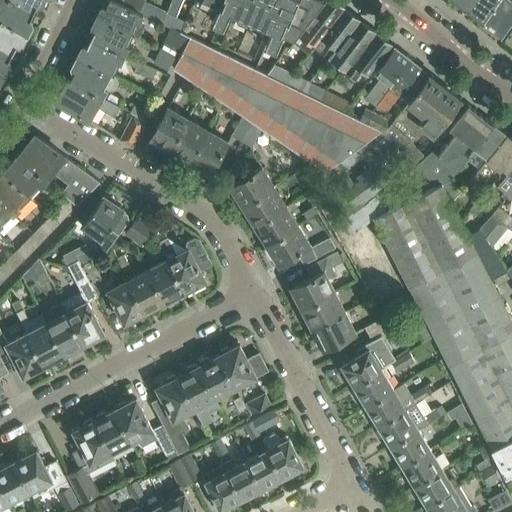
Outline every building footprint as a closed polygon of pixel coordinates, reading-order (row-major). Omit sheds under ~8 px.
[(32,12),(7,0),(0,0),(0,19),(23,32),(23,31),(27,30),(30,24),(28,19),(32,12)] [(41,0),(7,0),(32,12),(35,6),(39,4),(41,0)] [(144,14),(139,12),(121,4),(113,0),(107,0),(104,7),(101,8),(97,17),(133,35),(134,33),(139,36),(140,33),(141,33),(145,24),(143,21),(141,20),(144,14)] [(122,0),(121,4),(139,12),(143,0),(122,0)] [(158,7),(145,0),(143,0),(139,12),(144,14),(144,13),(162,22),(166,11),(158,7)] [(218,9),(221,0),(195,0),(195,1),(207,6),(210,5),(218,9)] [(237,19),(247,0),(221,0),(218,9),(214,20),(224,24),(229,13),(237,16),(237,19)] [(270,34),(286,0),(247,0),(237,19),(238,20),(270,34)] [(298,32),(321,0),(286,0),(270,34),(266,43),(277,47),(282,36),(283,37),(285,40),(290,43),(298,33),(298,32)] [(314,45),(343,7),(334,0),(321,0),(298,32),(298,33),(306,39),(300,46),(308,53),(314,46),(314,45)] [(470,0),(465,7),(482,21),(496,0),(470,0)] [(511,0),(497,0),(482,21),(501,35),(511,20),(511,0)] [(337,48),(359,19),(343,7),(314,45),(314,46),(324,53),(331,44),(336,48),(337,48)] [(168,11),(166,11),(162,22),(171,26),(181,30),(185,20),(167,12),(168,11)] [(128,45),(133,35),(97,17),(93,25),(94,31),(91,37),(125,55),(130,45),(128,45)] [(23,32),(0,19),(0,45),(11,53),(15,45),(20,43),(23,37),(22,33),(23,32)] [(346,69),(375,32),(359,19),(337,48),(336,48),(330,57),(346,69)] [(180,32),(181,30),(171,26),(163,43),(165,44),(163,47),(161,46),(160,48),(175,55),(178,50),(185,35),(180,32)] [(436,133),(462,99),(444,86),(415,123),(404,134),(402,132),(394,139),(385,129),(384,131),(365,122),(360,120),(360,119),(344,110),(343,111),(318,100),(300,91),(283,83),(266,75),(268,73),(181,30),(180,32),(185,35),(178,50),(182,51),(174,68),(243,114),(251,120),(262,128),(334,176),(363,155),(372,165),(356,176),(359,179),(354,183),(348,173),(330,184),(347,213),(365,203),(390,184),(425,153),(417,144),(436,133)] [(369,73),(391,44),(375,32),(346,69),(346,70),(346,69),(355,77),(362,68),(369,73)] [(125,55),(91,37),(87,45),(82,47),(77,56),(114,74),(121,62),(122,63),(125,55)] [(11,53),(0,45),(0,72),(0,73),(0,71),(4,71),(8,65),(7,61),(11,53)] [(383,93),(410,59),(394,47),(374,72),(381,77),(366,94),(377,103),(378,103),(384,95),(383,93)] [(168,69),(175,55),(160,48),(153,62),(168,69)] [(129,55),(126,62),(136,67),(134,70),(153,78),(157,68),(129,55)] [(118,79),(114,74),(77,56),(72,66),(73,70),(69,78),(101,97),(102,95),(106,88),(112,88),(118,79)] [(406,96),(426,71),(410,59),(383,93),(384,95),(378,103),(386,110),(401,92),(406,96)] [(288,73),(290,70),(275,63),(268,73),(266,75),(283,83),(288,73)] [(300,91),(309,80),(290,70),(288,73),(283,83),(300,91)] [(415,123),(444,86),(429,74),(393,120),(385,129),(394,139),(402,132),(404,134),(415,123)] [(101,97),(69,78),(60,95),(62,102),(89,119),(97,104),(115,115),(121,105),(118,104),(117,105),(107,98),(102,95),(101,97)] [(318,100),(326,88),(309,80),(300,91),(318,100)] [(180,86),(173,96),(181,101),(187,90),(180,86)] [(351,101),(326,88),(318,100),(343,111),(344,110),(351,101)] [(110,92),(107,98),(117,105),(118,104),(121,98),(110,92)] [(152,113),(150,112),(135,103),(131,110),(135,113),(147,121),(152,113)] [(466,157),(492,123),(468,104),(450,127),(456,132),(439,154),(433,148),(416,164),(436,184),(441,182),(442,184),(443,183),(443,182),(449,178),(467,157),(466,157)] [(170,150),(189,116),(169,105),(149,138),(157,143),(155,145),(168,153),(170,150)] [(371,112),(373,110),(366,107),(360,119),(360,120),(365,122),(370,112),(371,112)] [(384,131),(385,129),(393,120),(373,110),(371,112),(370,112),(365,122),(384,131)] [(132,145),(147,121),(135,113),(119,138),(132,145)] [(241,139),(251,120),(243,114),(232,134),(241,139)] [(187,164),(208,127),(189,116),(170,150),(176,154),(175,157),(187,164)] [(252,145),(262,128),(251,120),(241,139),(252,145)] [(484,158),(505,132),(492,123),(466,157),(467,157),(479,167),(485,159),(484,158)] [(230,140),(208,127),(187,164),(201,172),(203,169),(211,173),(230,140)] [(507,170),(511,163),(511,138),(505,132),(484,158),(485,159),(479,167),(460,190),(456,195),(465,202),(470,208),(477,197),(472,193),(496,166),(501,170),(503,167),(507,170)] [(100,180),(40,136),(33,137),(18,154),(47,179),(48,180),(49,178),(55,172),(68,181),(62,191),(61,191),(67,197),(76,204),(77,205),(100,180)] [(47,179),(18,154),(13,161),(9,162),(1,169),(32,196),(47,179)] [(509,171),(498,185),(504,191),(501,194),(502,195),(506,198),(508,195),(508,196),(511,191),(511,163),(507,170),(509,171)] [(243,205),(275,185),(263,165),(230,185),(235,192),(232,193),(240,206),(242,204),(243,205)] [(32,196),(1,169),(0,169),(0,198),(13,213),(14,214),(22,206),(21,205),(32,196)] [(294,173),(284,179),(288,186),(298,179),(294,173)] [(511,472),(511,318),(491,277),(491,278),(468,234),(469,234),(448,192),(443,183),(442,184),(441,182),(436,184),(437,185),(374,217),(409,285),(410,285),(422,309),(427,320),(492,447),(491,448),(505,476),(511,472)] [(287,204),(275,185),(243,205),(247,211),(244,212),(252,226),(287,204)] [(456,195),(460,190),(454,185),(448,192),(455,197),(456,195)] [(117,226),(111,226),(124,208),(115,201),(113,194),(105,195),(103,194),(87,217),(82,214),(78,218),(82,224),(96,235),(95,244),(77,254),(79,259),(82,264),(94,259),(94,258),(101,254),(119,233),(117,226)] [(67,197),(51,213),(60,221),(76,204),(67,197)] [(0,226),(5,222),(4,222),(13,213),(0,198),(0,226)] [(299,223),(287,204),(252,226),(260,238),(263,236),(267,242),(264,244),(264,245),(299,223)] [(318,212),(314,205),(303,211),(307,218),(318,212)] [(507,225),(511,217),(511,215),(499,205),(491,213),(507,225)] [(41,240),(60,221),(51,213),(33,232),(41,240)] [(492,245),(508,226),(507,225),(491,213),(480,227),(478,228),(490,248),(492,245)] [(137,215),(125,232),(134,238),(141,228),(148,233),(153,226),(137,215)] [(299,223),(264,245),(272,258),(275,256),(279,263),(297,252),(303,262),(303,263),(317,256),(312,245),(311,243),(299,223)] [(141,244),(148,233),(141,228),(134,238),(141,244)] [(508,269),(492,245),(490,248),(478,228),(469,234),(468,234),(491,278),(491,277),(506,270),(508,269)] [(25,257),(41,240),(33,232),(17,249),(25,257)] [(188,248),(168,258),(184,290),(192,287),(200,286),(204,280),(206,279),(200,269),(212,262),(198,235),(185,242),(188,248)] [(336,246),(334,243),(330,236),(312,245),(317,256),(336,246)] [(333,266),(345,259),(342,254),(339,255),(338,251),(306,267),(311,277),(291,286),(295,294),(293,295),(299,309),(336,290),(329,276),(336,273),(333,266)] [(11,254),(0,265),(0,266),(7,275),(20,262),(11,254)] [(125,254),(118,257),(123,268),(130,265),(125,254)] [(184,290),(168,258),(148,269),(167,304),(174,301),(177,294),(184,290)] [(99,295),(95,288),(94,288),(82,264),(79,259),(69,264),(82,290),(62,300),(66,308),(84,343),(93,343),(96,337),(105,332),(89,301),(99,295)] [(102,275),(94,259),(82,264),(94,288),(95,288),(97,286),(106,286),(107,287),(125,321),(134,317),(141,317),(145,311),(128,279),(116,286),(112,276),(105,274),(102,275)] [(167,304),(148,269),(128,279),(145,311),(154,306),(162,307),(167,304)] [(56,289),(50,293),(55,304),(62,301),(56,289)] [(347,310),(336,290),(299,309),(306,322),(309,321),(313,328),(347,310)] [(20,299),(12,303),(16,311),(22,322),(29,318),(24,307),(20,299)] [(84,343),(66,308),(46,319),(66,357),(72,354),(76,347),(84,343)] [(408,331),(427,320),(422,309),(402,320),(408,331)] [(358,332),(347,310),(313,328),(310,329),(316,343),(320,341),(323,348),(358,332)] [(29,318),(22,322),(26,330),(44,364),(52,360),(60,360),(66,357),(46,319),(42,311),(29,318)] [(384,317),(365,326),(371,336),(389,327),(384,317)] [(0,328),(0,354),(9,371),(19,366),(6,340),(0,328)] [(44,364),(26,330),(6,340),(19,366),(24,375),(32,370),(40,370),(44,364)] [(358,347),(361,353),(342,365),(348,374),(346,377),(350,383),(354,383),(354,385),(383,368),(393,362),(397,359),(396,358),(382,334),(358,347)] [(220,354),(218,354),(235,386),(268,369),(259,352),(247,359),(239,344),(230,348),(227,347),(220,350),(220,354)] [(410,350),(396,358),(397,359),(393,362),(397,369),(415,358),(410,350)] [(0,375),(9,371),(0,354),(0,387),(3,386),(0,379),(0,375)] [(235,386),(218,354),(210,359),(207,358),(200,361),(199,365),(198,365),(215,396),(235,386)] [(215,396),(198,365),(197,366),(194,364),(187,368),(187,371),(178,376),(194,407),(203,424),(211,420),(207,412),(220,406),(215,396)] [(395,388),(383,368),(354,385),(360,394),(358,397),(362,403),(365,403),(366,405),(395,388)] [(162,396),(152,401),(163,424),(178,453),(178,454),(190,448),(187,443),(181,432),(190,427),(183,413),(194,407),(178,376),(177,376),(174,375),(167,378),(166,382),(157,387),(162,396)] [(404,381),(395,388),(366,405),(368,407),(366,409),(371,416),(373,416),(378,425),(417,401),(429,394),(424,385),(411,393),(404,381)] [(266,391),(264,392),(246,401),(251,413),(271,402),(266,391)] [(241,395),(234,398),(239,409),(247,406),(241,395)] [(116,408),(115,409),(132,442),(136,439),(143,445),(158,437),(169,458),(178,453),(163,424),(153,430),(136,397),(127,402),(124,401),(117,404),(116,408)] [(461,400),(447,410),(451,417),(454,414),(465,408),(461,400)] [(424,413),(417,401),(378,425),(379,427),(378,429),(383,437),(386,437),(390,445),(419,427),(429,421),(441,413),(437,405),(424,413)] [(281,419),(274,408),(274,407),(252,419),(258,431),(260,430),(281,419)] [(465,408),(454,414),(462,426),(472,420),(465,408)] [(132,442),(115,409),(106,413),(103,412),(97,415),(96,418),(94,419),(112,452),(132,442)] [(112,452),(94,419),(90,418),(83,422),(83,425),(74,430),(82,446),(72,452),(79,466),(67,473),(82,501),(99,492),(86,466),(112,452)] [(258,431),(252,419),(244,423),(251,437),(261,432),(260,430),(258,431)] [(431,447),(419,427),(390,445),(396,454),(395,457),(399,464),(402,464),(403,464),(431,447)] [(303,465),(289,437),(281,440),(276,431),(262,438),(267,448),(282,476),(284,475),(287,477),(294,473),(294,470),(303,465)] [(453,433),(441,441),(445,449),(457,442),(453,433)] [(228,450),(221,436),(211,441),(218,455),(228,450)] [(443,467),(431,447),(403,464),(408,474),(407,477),(411,483),(414,483),(415,484),(443,467)] [(282,476),(267,448),(247,458),(262,487),(264,486),(266,487),(274,484),(273,481),(282,476)] [(57,458),(45,465),(37,449),(27,454),(23,453),(17,456),(16,460),(14,461),(30,492),(33,497),(54,486),(57,492),(58,491),(67,508),(79,502),(70,485),(57,458)] [(202,473),(190,452),(179,457),(191,479),(192,478),(202,473)] [(131,461),(138,474),(148,468),(141,456),(131,461)] [(262,487),(247,458),(237,464),(233,456),(222,462),(241,498),(251,493),(253,494),(260,491),(260,488),(262,487)] [(194,511),(183,490),(184,490),(182,486),(193,481),(192,478),(191,479),(179,457),(168,463),(180,485),(160,495),(162,501),(163,501),(168,511),(194,511)] [(30,492),(14,461),(6,465),(2,464),(0,465),(0,485),(9,503),(30,492)] [(241,498),(222,462),(209,469),(211,473),(205,476),(206,478),(205,479),(220,509),(230,503),(233,505),(240,502),(240,499),(241,498)] [(499,473),(495,465),(482,473),(487,480),(499,473)] [(455,487),(443,467),(415,484),(416,487),(415,490),(419,497),(422,496),(427,504),(455,487)] [(144,493),(137,479),(127,484),(134,498),(144,493)] [(0,507),(9,503),(0,485),(0,507)] [(467,506),(455,487),(427,504),(428,507),(427,510),(428,511),(479,511),(473,502),(467,506)] [(511,498),(506,488),(488,498),(494,508),(511,498)] [(141,511),(140,510),(142,509),(138,502),(119,511),(108,493),(96,499),(103,511),(141,511)] [(100,511),(94,500),(84,506),(86,511),(100,511)] [(168,511),(163,501),(162,501),(152,507),(150,505),(142,509),(140,510),(141,511),(168,511)]
